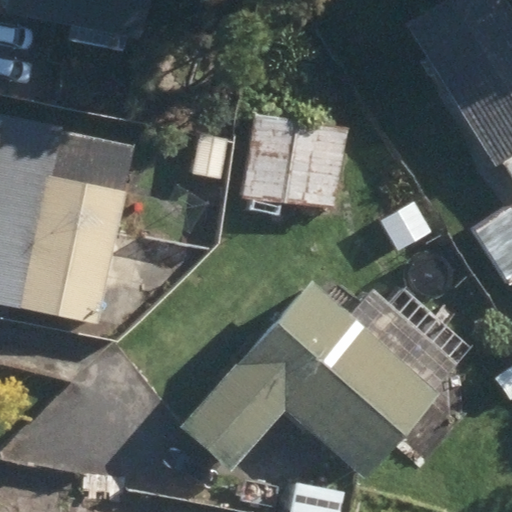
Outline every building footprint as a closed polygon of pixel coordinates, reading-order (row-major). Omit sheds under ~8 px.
[(148,0),(0,0),(0,15),(140,44),(148,0)] [(511,16),(502,0),(455,0),(410,28),(496,167),(502,162),(511,178),(511,16)] [(243,201),(333,213),(343,135),(254,123),(243,201)] [(194,176),(222,181),(228,143),(199,140),(194,176)] [(16,310),(100,327),(128,196),(44,178),(25,270),(3,265),(0,278),(0,298),(17,302),(16,310)] [(472,233),(510,288),(511,287),(511,207),(472,233)] [(286,415),(367,484),(441,398),(313,288),(186,435),(233,476),(286,415)]
